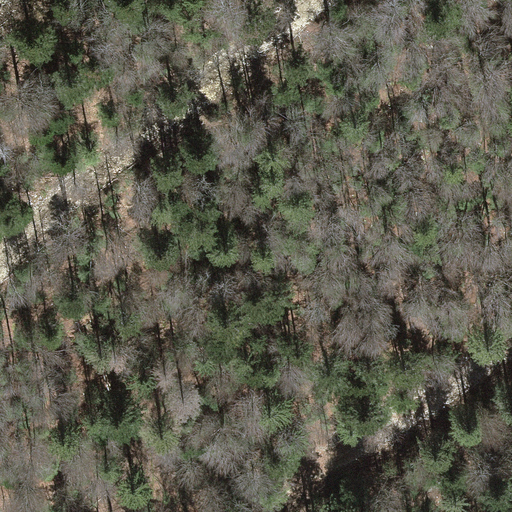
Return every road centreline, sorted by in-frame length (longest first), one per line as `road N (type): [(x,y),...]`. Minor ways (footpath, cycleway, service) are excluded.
road 1 (track): [(0,253),(221,62),(307,0)]
road 2 (track): [(247,500),(379,429),(511,339)]
